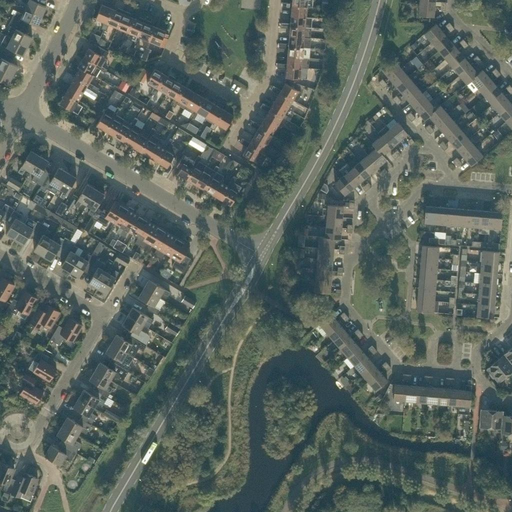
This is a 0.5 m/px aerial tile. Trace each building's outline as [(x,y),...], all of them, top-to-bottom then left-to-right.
[(46,6),(30,0),(21,0),(22,1),(27,3),(25,9),(42,16),(46,6)] [(106,23),(112,9),(101,4),(96,18),(104,22),(103,25),(107,27),(109,24),(106,23)] [(433,16),(434,5),(419,4),(418,15),(433,16)] [(306,17),(307,7),(292,5),(292,8),(291,15),(306,17)] [(117,27),(124,10),(117,8),(116,10),(112,9),(106,23),(109,24),(117,27)] [(38,25),(42,16),(25,9),(23,14),(17,11),(15,16),(13,15),(11,20),(24,26),(27,21),(38,25)] [(129,16),(130,13),(124,10),(117,27),(125,31),(124,34),(128,36),(130,33),(127,32),(133,18),(129,16)] [(312,17),(306,17),(291,15),(290,23),(286,23),(285,28),(290,28),(290,26),(311,27),(312,17)] [(138,36),(145,19),(139,16),(137,19),(133,18),(127,32),(130,33),(138,36)] [(150,25),(151,22),(145,19),(138,36),(146,39),(145,43),(149,45),(151,41),(149,40),(154,26),(150,25)] [(5,35),(7,36),(11,38),(17,41),(27,46),(32,37),(25,33),(21,31),(24,26),(11,20),(9,25),(10,26),(8,30),(9,30),(8,33),(7,35),(5,35)] [(431,42),(443,32),(436,24),(424,34),(431,42)] [(163,37),(165,31),(154,26),(149,40),(151,41),(159,45),(163,37)] [(310,38),(311,27),(290,26),(290,28),(289,36),(310,38)] [(438,51),(450,41),(443,32),(431,42),(438,51)] [(1,44),(0,45),(0,50),(10,55),(12,50),(23,55),(27,46),(17,41),(11,38),(7,36),(5,35),(1,43),(1,44)] [(309,48),(310,38),(289,36),(288,44),(284,43),(283,48),(288,48),(288,46),(303,47),(309,48)] [(165,47),(168,39),(163,37),(159,45),(165,47)] [(119,41),(113,39),(110,44),(116,47),(119,41)] [(445,59),(457,49),(450,41),(438,51),(445,59)] [(303,57),(303,47),(288,46),(288,48),(287,56),(303,57)] [(100,69),(102,66),(106,59),(89,48),(83,57),(96,65),(95,66),(100,69)] [(452,67),(464,57),(457,49),(445,59),(452,67)] [(7,60),(10,55),(0,50),(0,68),(13,75),(17,66),(7,60)] [(302,68),(303,57),(287,56),(287,64),(282,63),(282,68),(286,69),(287,66),(302,68)] [(95,66),(96,65),(83,57),(78,66),(80,68),(80,67),(91,74),(91,73),(95,66)] [(459,75),(471,65),(464,57),(452,67),(459,75)] [(389,78),(401,68),(393,59),(382,69),(389,78)] [(137,69),(140,62),(134,60),(131,67),(137,69)] [(478,74),(478,73),(471,65),(459,75),(467,84),(471,80),(478,74)] [(301,78),(302,68),(287,66),(286,69),(286,77),(301,78)] [(91,73),(91,74),(80,67),(80,68),(75,76),(88,84),(87,86),(92,88),(94,85),(89,82),(94,75),(91,73)] [(0,79),(8,84),(13,75),(0,68),(0,79)] [(157,87),(164,74),(154,68),(147,81),(154,86),(153,89),(157,92),(159,89),(157,87)] [(396,86),(408,76),(401,68),(389,78),(396,86)] [(143,83),(149,72),(143,69),(137,79),(143,83)] [(478,88),(489,78),(482,69),(478,73),(478,74),(471,80),(478,88)] [(167,93),(174,80),(164,74),(157,87),(159,89),(167,93)] [(87,86),(88,84),(75,76),(70,85),(83,93),(87,86)] [(403,94),(415,85),(408,76),(396,86),(403,94)] [(485,96),(496,86),(489,78),(478,88),(485,96)] [(176,99),(184,86),(174,80),(167,93),(174,98),(172,101),(177,104),(179,100),(176,99)] [(300,92),(298,91),(285,83),(281,90),(277,88),(274,92),(278,94),(280,92),(293,100),(296,102),(301,94),(300,92)] [(79,100),(83,93),(70,85),(65,94),(78,102),(77,103),(82,106),(84,103),(79,100)] [(410,103),(422,93),(415,85),(403,94),(410,103)] [(184,108),(194,92),(184,86),(176,99),(179,100),(177,104),(184,108)] [(492,104),(503,95),(496,86),(485,96),(492,104)] [(196,111),(204,98),(194,92),(184,108),(192,112),(196,115),(198,112),(196,111)] [(288,109),(293,100),(280,92),(278,94),(274,101),(288,109)] [(417,111),(429,101),(422,93),(410,103),(417,111)] [(77,103),(78,102),(65,94),(59,103),(72,111),(77,103)] [(499,113),(510,103),(503,95),(492,104),(499,113)] [(135,100),(128,96),(126,101),(132,105),(135,100)] [(206,116),(213,103),(204,98),(196,111),(198,112),(206,116)] [(142,105),(135,101),(132,106),(139,110),(142,105)] [(282,117),(288,109),(274,101),(271,108),(266,105),(264,109),(268,112),(269,110),(282,117)] [(436,109),(435,109),(429,101),(417,111),(424,120),(429,116),(429,115),(436,109)] [(215,122),(223,109),(213,103),(206,116),(213,121),(211,124),(216,127),(218,124),(215,122)] [(506,121),(511,115),(511,104),(510,103),(499,113),(506,121)] [(436,124),(447,114),(440,105),(435,109),(436,109),(429,115),(429,116),(436,124)] [(114,111),(115,111),(107,107),(96,125),(105,130),(113,117),(115,118),(118,113),(114,111)] [(226,128),(233,115),(223,109),(215,122),(218,124),(226,128)] [(277,126),(282,117),(269,110),(268,112),(264,118),(277,126)] [(158,121),(161,117),(152,112),(150,116),(158,121)] [(442,132),(454,122),(447,114),(436,124),(442,132)] [(113,117),(105,130),(114,135),(124,119),(116,115),(115,118),(113,117)] [(272,135),(277,126),(264,118),(260,125),(256,123),(254,127),(258,129),(259,127),(272,135)] [(124,119),(114,135),(123,141),(131,128),(132,128),(135,124),(132,122),(131,124),(124,119)] [(399,140),(407,133),(397,122),(390,128),(399,140)] [(449,140),(461,130),(454,122),(442,132),(449,140)] [(197,129),(188,123),(186,127),(195,132),(197,129)] [(131,128),(123,141),(132,146),(139,133),(142,129),(135,124),(132,128),(131,128)] [(386,126),(378,132),(381,136),(380,136),(390,148),(399,140),(390,128),(389,129),(386,126)] [(258,129),(254,136),(267,144),(272,146),(272,147),(277,138),(273,135),(272,135),(259,127),(258,129)] [(456,148),(468,138),(461,130),(449,140),(456,148)] [(150,139),(153,134),(150,132),(147,137),(139,133),(132,146),(140,151),(148,138),(150,139)] [(148,138),(140,151),(149,156),(157,143),(159,139),(152,135),(150,139),(148,138)] [(201,138),(193,135),(190,141),(197,145),(201,138)] [(246,140),(243,144),(247,147),(248,145),(262,152),(266,155),(267,155),(271,148),(272,147),(272,146),(267,144),(254,136),(250,143),(246,140)] [(382,155),(382,154),(390,148),(380,136),(372,143),(376,148),(382,155)] [(463,157),(475,147),(468,138),(456,148),(463,157)] [(167,149),(170,144),(167,143),(164,147),(157,143),(149,156),(158,161),(166,148),(167,149)] [(167,167),(178,149),(170,144),(167,149),(166,148),(158,161),(167,167)] [(207,145),(203,150),(209,153),(212,148),(207,145)] [(266,155),(262,152),(248,145),(247,147),(243,154),(261,165),(267,155),(266,155)] [(471,165),(482,155),(475,147),(463,157),(471,165)] [(382,154),(382,155),(376,148),(368,155),(378,166),(386,159),(382,154)] [(221,160),(224,155),(216,149),(213,155),(221,160)] [(30,171),(40,156),(31,150),(22,164),(21,166),(18,171),(22,174),(25,168),(30,171)] [(196,160),(195,161),(183,154),(177,165),(180,168),(177,173),(186,178),(194,165),(196,166),(199,161),(196,160)] [(202,156),(200,156),(199,155),(196,160),(199,161),(196,166),(194,165),(186,178),(195,184),(203,171),(203,170),(206,165),(199,161),(202,156)] [(369,173),(378,166),(368,155),(360,162),(369,173)] [(35,163),(30,171),(35,174),(32,180),(34,181),(36,182),(41,185),(44,180),(47,174),(42,171),(48,161),(40,156),(35,163)] [(361,180),(369,173),(360,162),(351,169),(361,180)] [(203,171),(195,184),(204,189),(212,176),(213,177),(216,172),(213,170),(206,166),(206,165),(203,170),(203,171)] [(58,188),(68,172),(59,167),(53,177),(48,174),(47,174),(44,180),(40,188),(45,191),(47,188),(55,193),(58,188)] [(353,187),(361,180),(351,169),(343,175),(353,187)] [(67,193),(76,177),(68,172),(58,188),(63,191),(60,196),(64,198),(67,193)] [(220,181),(223,176),(216,172),(213,177),(212,176),(204,189),(213,194),(220,181)] [(344,194),(353,187),(343,175),(334,183),(344,194)] [(18,190),(22,183),(11,177),(7,184),(18,190)] [(231,187),(234,182),(231,180),(228,185),(220,181),(213,194),(221,199),(229,186),(231,187)] [(231,205),(241,187),(234,182),(231,187),(229,186),(221,199),(231,205)] [(86,205),(96,189),(87,184),(78,199),(74,205),(78,207),(81,202),(86,205)] [(92,215),(104,194),(96,189),(86,205),(91,207),(88,213),(92,215)] [(115,223),(124,206),(115,200),(101,223),(106,226),(109,220),(115,223)] [(7,221),(14,209),(5,203),(1,209),(0,208),(0,220),(2,218),(7,221)] [(56,213),(61,216),(67,206),(62,203),(56,213)] [(342,217),(343,206),(328,205),(327,216),(342,217)] [(120,234),(134,212),(124,206),(115,223),(120,226),(116,232),(120,234)] [(435,223),(437,207),(425,206),(424,222),(435,223)] [(446,224),(447,208),(437,207),(435,223),(446,224)] [(457,225),(458,209),(447,208),(446,224),(457,225)] [(467,226),(469,209),(458,209),(457,225),(467,226)] [(478,227),(480,210),(469,209),(467,226),(478,227)] [(489,228),(490,211),(480,210),(478,227),(489,228)] [(500,229),(502,212),(490,211),(489,228),(500,229)] [(19,220),(23,215),(19,212),(15,218),(6,233),(15,239),(24,223),(19,220)] [(133,234),(143,217),(134,212),(120,234),(124,237),(128,231),(133,234)] [(341,228),(342,217),(327,216),(326,227),(341,228)] [(97,220),(91,217),(84,229),(90,232),(97,220)] [(139,245),(152,223),(143,217),(133,234),(138,237),(135,243),(139,245)] [(34,237),(43,223),(37,220),(36,223),(32,220),(29,226),(24,223),(15,239),(24,244),(30,234),(34,237)] [(47,229),(48,227),(43,223),(34,237),(39,240),(34,250),(42,255),(52,239),(47,236),(50,231),(47,229)] [(152,245),(162,228),(152,223),(139,245),(143,248),(147,242),(152,245)] [(340,239),(341,228),(326,227),(325,237),(334,238),(334,239),(340,239)] [(157,257),(171,234),(162,228),(152,245),(157,248),(153,254),(157,257)] [(170,256),(180,239),(171,234),(157,257),(161,259),(165,253),(170,256)] [(325,237),(319,236),(318,248),(333,249),(334,239),(334,238),(325,237)] [(65,237),(64,239),(60,237),(57,242),(52,239),(42,255),(51,260),(57,251),(62,253),(70,240),(65,237)] [(176,268),(190,245),(180,239),(170,256),(175,259),(172,265),(176,268)] [(74,245),(75,243),(70,240),(62,253),(67,256),(61,266),(70,271),(79,256),(74,253),(78,247),(74,245)] [(437,258),(438,246),(422,245),(421,256),(437,258)] [(332,260),(333,249),(318,248),(317,258),(332,260)] [(497,263),(498,251),(482,250),(481,261),(497,263)] [(90,270),(96,258),(98,255),(93,252),(91,255),(88,253),(84,259),(79,256),(70,271),(71,272),(70,274),(76,278),(77,276),(79,277),(85,267),(90,270)] [(126,266),(130,259),(118,253),(115,259),(126,266)] [(437,268),(437,258),(421,256),(420,267),(437,268)] [(102,269),(105,264),(96,258),(90,270),(94,273),(89,282),(97,288),(107,272),(102,269)] [(331,270),(332,260),(317,258),(316,269),(331,270)] [(496,274),(497,263),(481,261),(480,272),(496,274)] [(436,279),(437,268),(420,267),(419,278),(436,279)] [(337,271),(331,270),(316,269),(315,280),(331,281),(331,275),(337,275),(342,275),(342,271),(337,271)] [(106,293),(119,272),(115,270),(112,275),(107,272),(97,288),(106,293)] [(474,272),(473,282),(479,283),(496,284),(496,274),(480,272),(480,273),(474,272)] [(0,297),(5,301),(14,285),(2,278),(0,281),(0,297)] [(435,290),(436,279),(419,278),(418,289),(435,290)] [(170,292),(164,289),(149,279),(144,288),(159,297),(162,292),(167,296),(170,292)] [(330,292),(331,281),(315,280),(314,291),(330,292)] [(495,295),(496,284),(479,283),(478,294),(495,295)] [(159,297),(144,288),(138,297),(149,303),(146,308),(156,314),(164,301),(159,297)] [(434,301),(435,290),(418,289),(417,299),(434,301)] [(28,314),(37,298),(25,291),(19,301),(13,298),(7,309),(16,314),(19,309),(28,314)] [(494,306),(495,295),(478,294),(477,304),(494,306)] [(192,308),(196,302),(185,295),(181,301),(192,308)] [(433,312),(434,301),(417,299),(416,311),(433,312)] [(493,317),(494,306),(477,304),(476,316),(493,317)] [(50,327),(59,312),(47,305),(41,315),(36,312),(30,322),(39,328),(42,322),(50,327)] [(153,319),(148,316),(132,307),(127,315),(143,325),(146,320),(151,323),(153,319)] [(326,332),(338,322),(331,313),(319,323),(326,332)] [(140,330),(143,325),(127,315),(122,324),(133,331),(130,336),(131,336),(140,342),(146,345),(149,340),(149,338),(149,337),(148,336),(147,334),(140,330)] [(73,341),(82,325),(70,318),(64,328),(59,325),(50,339),(59,344),(64,336),(73,341)] [(333,340),(345,330),(338,322),(326,332),(333,340)] [(176,335),(179,329),(169,323),(165,329),(176,335)] [(340,348),(352,339),(345,330),(333,340),(340,348)] [(116,334),(111,343),(123,350),(126,352),(134,357),(136,352),(139,348),(142,350),(143,351),(145,347),(145,346),(146,345),(140,342),(131,336),(128,341),(116,334)] [(347,357),(359,347),(352,339),(340,348),(347,357)] [(111,343),(106,352),(117,358),(114,363),(128,371),(130,367),(131,367),(131,366),(129,365),(129,364),(134,357),(126,352),(123,350),(111,343)] [(354,365),(366,355),(359,347),(347,357),(354,365)] [(511,347),(503,354),(511,364),(511,347)] [(49,357),(42,353),(39,351),(33,360),(38,363),(33,371),(49,380),(56,368),(46,362),(49,357)] [(498,382),(511,370),(511,364),(503,354),(486,369),(498,382)] [(361,373),(373,363),(366,355),(354,365),(361,373)] [(100,362),(95,370),(110,380),(113,375),(118,378),(122,380),(128,371),(114,363),(111,368),(100,362)] [(368,381),(380,372),(373,363),(361,373),(368,381)] [(107,385),(110,380),(95,370),(89,379),(99,385),(96,390),(107,397),(113,388),(107,385)] [(375,390),(387,380),(380,372),(368,381),(375,390)] [(32,385),(36,380),(25,373),(20,382),(25,385),(20,394),(36,403),(43,391),(32,385)] [(405,400),(406,385),(394,384),(393,399),(405,400)] [(415,401),(417,386),(406,385),(405,400),(415,401)] [(426,402),(427,387),(417,386),(415,401),(426,402)] [(437,403),(438,388),(427,387),(426,402),(437,403)] [(448,404),(449,389),(438,388),(437,403),(448,404)] [(93,395),(90,393),(83,389),(78,398),(94,407),(97,402),(102,406),(107,397),(96,390),(93,395)] [(458,405),(460,390),(449,389),(448,404),(458,405)] [(470,406),(471,391),(460,390),(458,405),(470,406)] [(112,394),(107,402),(116,408),(121,399),(112,394)] [(91,412),(94,407),(78,398),(73,407),(83,413),(81,418),(91,424),(94,419),(96,415),(91,412)] [(503,415),(503,411),(480,409),(479,427),(501,428),(502,415),(503,415)] [(511,415),(503,415),(502,415),(501,428),(500,433),(511,433),(511,415)] [(67,417),(62,426),(77,435),(80,430),(81,431),(83,432),(86,434),(90,427),(91,424),(80,418),(78,423),(67,417)] [(75,440),(77,435),(62,426),(57,434),(66,440),(63,445),(76,452),(81,443),(75,440)] [(60,450),(56,448),(51,444),(50,446),(48,445),(46,445),(43,451),(43,453),(45,454),(44,455),(46,456),(45,457),(47,458),(48,457),(60,465),(64,458),(70,461),(76,452),(63,445),(60,450)] [(10,477),(14,468),(2,463),(0,467),(0,481),(3,482),(0,489),(10,493),(16,480),(10,477)] [(34,486),(38,478),(25,473),(22,482),(16,480),(10,493),(20,497),(23,491),(33,495),(37,486),(34,486)]
